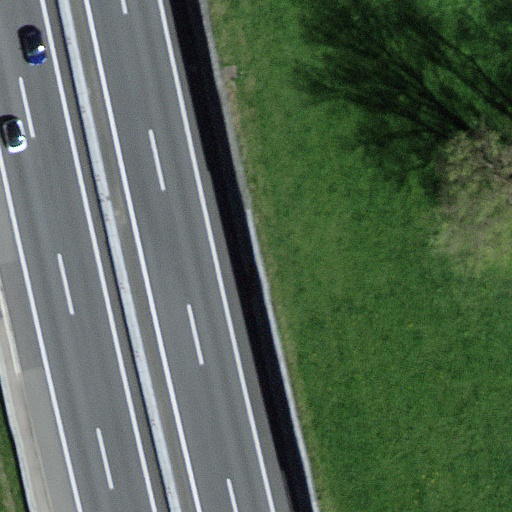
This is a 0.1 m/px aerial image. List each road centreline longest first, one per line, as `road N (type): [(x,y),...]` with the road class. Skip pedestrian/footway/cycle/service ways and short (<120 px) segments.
road 1 (motorway): [(4,0),(118,511)]
road 2 (motorway): [(238,511),(124,0)]
